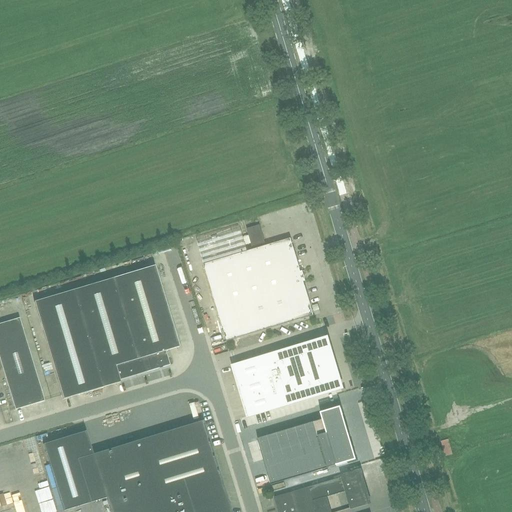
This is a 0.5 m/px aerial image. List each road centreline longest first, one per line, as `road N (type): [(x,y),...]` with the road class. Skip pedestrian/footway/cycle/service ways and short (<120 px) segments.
road 1 (secondary): [(424,511),(271,0)]
road 2 (unclassified): [(0,436),(207,374)]
road 3 (unclassified): [(252,511),(207,374)]
road 4 (unclassified): [(207,374),(169,248)]
